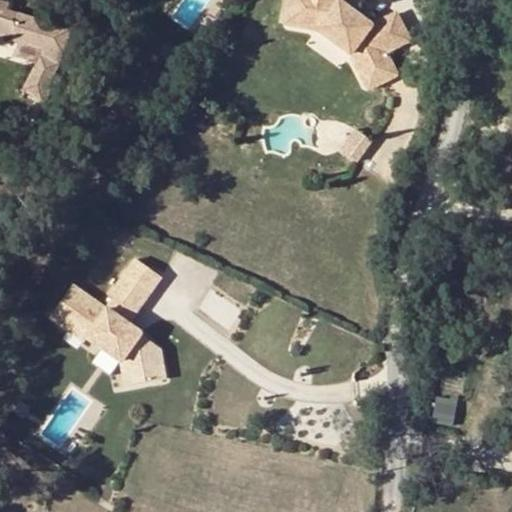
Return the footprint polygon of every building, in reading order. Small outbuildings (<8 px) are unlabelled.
[(0,0),(0,29),(22,37),(6,78),(28,86),(32,77),(28,76),(39,47),(50,18),(2,0),(0,0)] [(291,0),(285,19),(317,31),(345,61),(359,56),(364,71),(387,64),(408,58),(399,28),(374,36),(342,4),(343,0),(291,0)] [(345,61),(357,100),(395,89),(387,64),(364,71),(359,56),(345,61)] [(337,137),(318,157),(330,169),(350,150),(337,137)] [(139,254),(129,268),(154,286),(164,273),(139,254)] [(76,278),(53,309),(71,324),(82,310),(95,319),(89,330),(123,355),(128,350),(136,355),(138,381),(165,378),(164,350),(139,331),(142,327),(130,318),(121,311),(129,301),(138,308),(154,286),(129,268),(112,289),(117,292),(109,303),(76,278)] [(129,301),(121,311),(130,318),(138,308),(129,301)] [(82,310),(71,324),(85,334),(89,330),(95,319),(82,310)] [(128,350),(123,355),(124,381),(138,381),(136,355),(128,350)]
